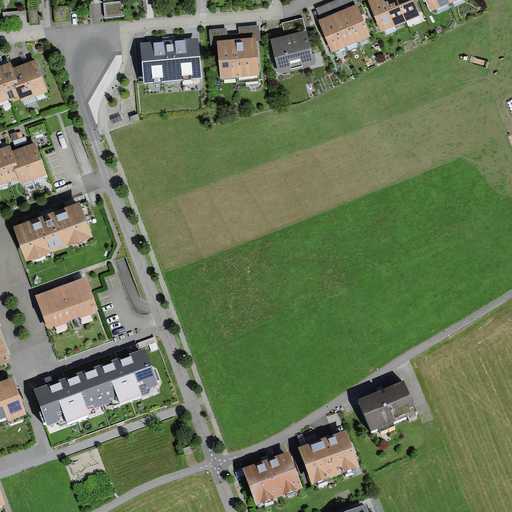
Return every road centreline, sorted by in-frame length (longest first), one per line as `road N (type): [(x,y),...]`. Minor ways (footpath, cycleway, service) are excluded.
road 1 (residential): [(214,463),(93,140)]
road 2 (residential): [(214,463),(274,440),(511,293)]
road 3 (residential): [(54,33),(273,14),(314,0)]
road 4 (residential): [(214,463),(102,511)]
